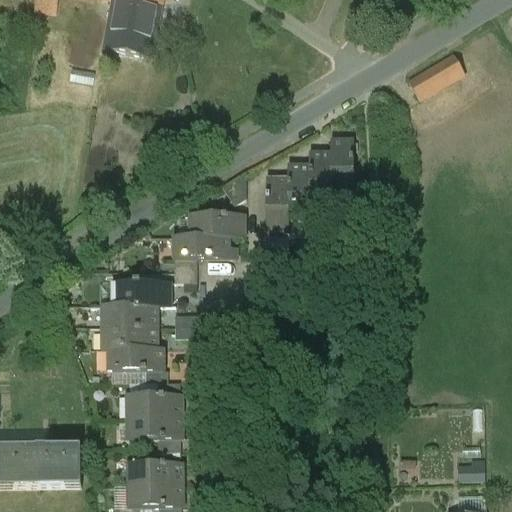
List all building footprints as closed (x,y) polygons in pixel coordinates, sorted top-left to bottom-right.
[(164,0),(115,0),(115,1),(106,54),(108,55),(108,54),(150,62),(153,63),(153,60),(164,0)] [(454,61),(409,88),(420,106),(465,80),(454,61)] [(354,199),(354,148),(332,149),(332,160),(333,200),(354,199)] [(332,160),(311,161),(311,174),(311,213),(333,212),(333,200),(332,160)] [(311,174),(289,174),(289,186),(290,225),(311,225),(311,213),(311,174)] [(247,178),(223,193),(235,212),(247,206),(247,178)] [(289,186),(268,187),(268,237),(290,237),(290,225),(289,186)] [(244,222),(193,222),(194,243),(228,243),(244,243),(244,222)] [(194,243),(178,243),(178,266),(237,265),(237,256),(235,254),(228,254),(228,243),(194,243)] [(178,266),(175,266),(175,278),(198,277),(198,266),(178,266)] [(290,266),(267,266),(267,278),(290,278),(290,266)] [(198,277),(175,278),(175,290),(198,290),(198,277)] [(290,278),(267,278),(268,289),(290,289),(290,278)] [(290,289),(268,289),(268,301),(290,310),(290,289)] [(168,312),(168,290),(117,290),(117,301),(111,301),(107,306),(107,313),(156,312),(168,312)] [(290,310),(268,301),(259,309),(275,325),(290,310)] [(107,313),(105,313),(106,334),(156,333),(156,312),(107,313)] [(199,322),(176,322),(176,333),(199,333),(199,322)] [(156,333),(106,334),(106,356),(112,356),(156,355),(156,333)] [(199,333),(176,333),(176,346),(199,345),(199,333)] [(156,355),(112,356),(112,379),(143,379),(146,379),(163,378),(163,355),(156,355)] [(163,378),(146,379),(146,390),(158,390),(169,390),(169,378),(168,378),(163,378)] [(181,402),(181,389),(169,390),(158,390),(158,402),(181,402)] [(158,402),(130,402),(131,424),(181,423),(181,402),(158,402)] [(181,423),(131,424),(131,446),(159,446),(181,446),(181,423)] [(181,458),(181,446),(159,446),(159,458),(181,458)] [(81,453),(0,452),(0,493),(81,493),(81,453)] [(181,458),(159,458),(159,470),(182,470),(181,458)] [(461,486),(488,485),(487,466),(460,467),(461,486)] [(159,470),(132,470),(132,492),(182,491),(182,470),(159,470)] [(182,511),(182,491),(132,492),(132,511),(182,511)] [(118,511),(128,511),(129,494),(118,494),(118,511)] [(462,501),(461,511),(485,511),(486,501),(462,501)]
